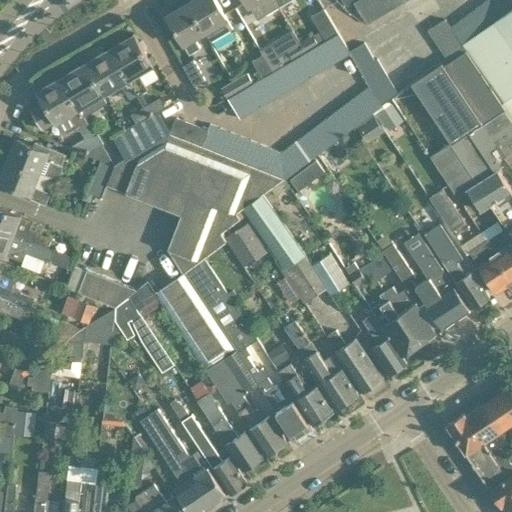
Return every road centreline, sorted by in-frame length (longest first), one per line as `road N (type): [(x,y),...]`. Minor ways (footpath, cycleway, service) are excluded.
road 1 (residential): [(242,511),(403,411)]
road 2 (residential): [(403,411),(511,334)]
